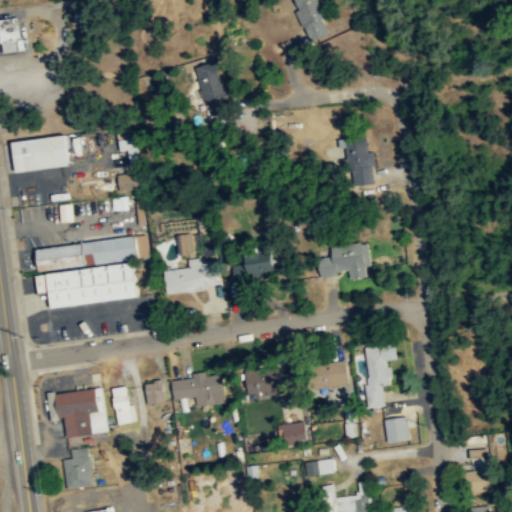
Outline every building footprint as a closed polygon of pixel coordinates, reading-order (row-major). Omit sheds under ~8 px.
[(298,10),(312,42),(333,33),(318,0),(296,0),(301,8),(298,10)] [(24,50),(21,16),(0,18),(0,30),(2,52),(24,50)] [(197,66),(203,90),(198,91),(200,100),(210,98),(214,116),(233,111),(224,76),(221,77),(217,61),(197,66)] [(121,190),(142,187),(135,126),(119,128),(122,150),(128,149),(131,172),(119,174),(121,190)] [(72,164),(68,134),(14,141),(18,171),(72,164)] [(376,183),(374,151),(369,151),(368,135),(340,136),(341,147),(347,146),(348,158),(342,158),(342,170),(358,169),(359,184),(376,183)] [(140,297),(136,259),(151,257),(148,234),(38,248),(40,260),(67,257),(68,271),(36,275),(38,293),(51,291),(54,307),(140,297)] [(322,276),(340,274),(340,270),(350,269),(351,278),(368,277),(367,265),(372,265),(369,242),(333,245),(334,255),(320,257),(322,276)] [(236,274),(279,273),(279,252),(249,253),(250,263),(236,264),(236,274)] [(219,287),(217,259),(202,261),(202,257),(189,258),(190,267),(165,269),(167,291),(219,287)] [(365,346),(372,405),(386,404),(384,385),(394,384),(391,359),(399,358),(397,342),(365,346)] [(327,363),(330,385),(352,382),(349,360),(327,363)] [(295,366),(280,369),(279,365),(249,372),(254,397),(300,387),(295,366)] [(173,380),(175,398),(197,396),(197,405),(227,402),(224,373),(207,375),(207,371),(194,373),(194,378),(173,380)] [(146,382),(148,403),(166,401),(164,380),(146,382)] [(113,387),(117,423),(136,421),(132,385),(113,387)] [(68,437),(109,431),(105,396),(100,397),(99,387),(49,394),(52,419),(65,418),(68,437)] [(409,416),(386,419),(389,442),(412,439),(409,416)] [(283,446),(308,442),(305,420),(279,424),(283,446)] [(94,484),(90,446),(71,448),(72,457),(65,458),(68,487),(94,484)] [(304,460),(306,475),(335,472),(334,458),(304,460)] [(475,491),(502,490),(501,468),(475,469),(475,491)] [(371,511),(368,479),(359,480),(360,493),(338,496),(339,511),(344,510),(344,511),(371,511)]
